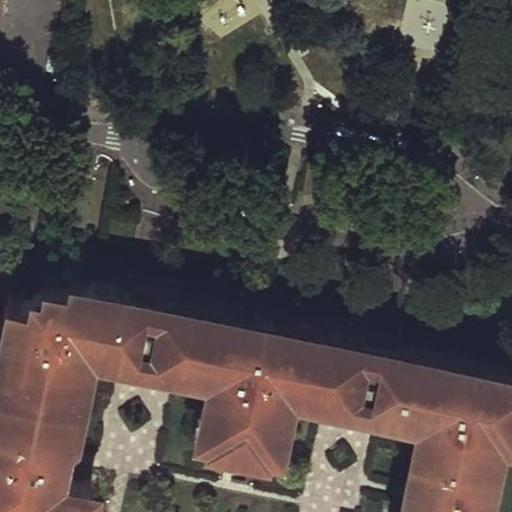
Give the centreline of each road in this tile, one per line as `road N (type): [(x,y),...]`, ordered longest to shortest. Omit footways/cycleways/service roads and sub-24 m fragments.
road 1 (residential): [(487,216),(478,201),(415,158),(189,111),(164,112),(133,138)]
road 2 (residential): [(133,138),(144,172),(163,183),(400,233),(487,216)]
road 3 (unknown): [(28,124),(29,0)]
